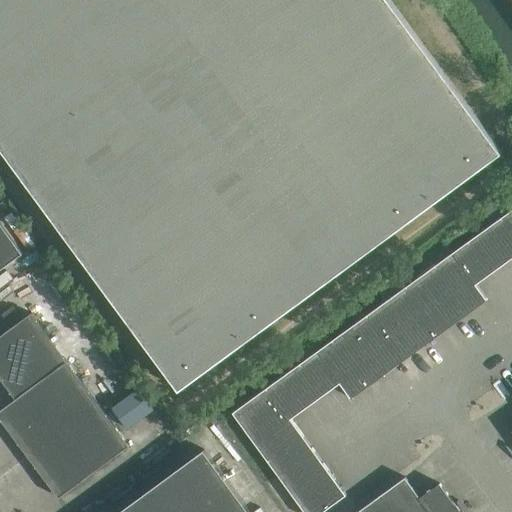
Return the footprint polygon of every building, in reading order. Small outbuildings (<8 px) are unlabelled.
[(503,152),(391,0),(0,0),(0,143),(181,389),(503,152)] [(352,398),(488,299),(477,284),(511,258),(511,209),(234,412),(306,511),(322,511),(347,494),(292,418),(341,383),(352,398)] [(0,220),(0,270),(24,253),(0,220)] [(0,376),(17,399),(68,361),(32,312),(0,336),(0,376)] [(17,399),(0,410),(0,416),(60,497),(131,445),(68,361),(17,399)] [(119,511),(251,511),(205,449),(119,511)] [(356,511),(460,511),(461,511),(441,483),(421,497),(406,476),(356,511)]
